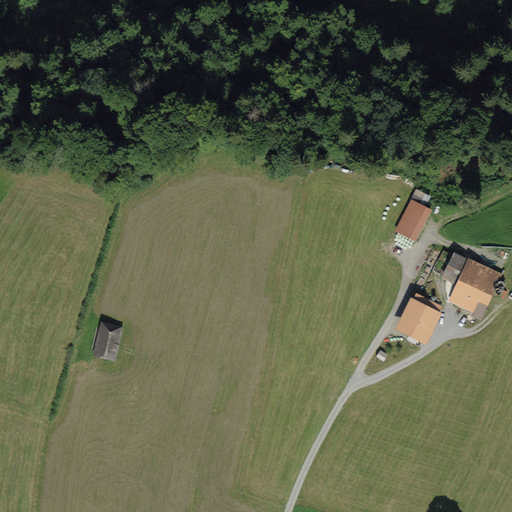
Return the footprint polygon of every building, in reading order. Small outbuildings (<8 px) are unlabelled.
[(505,190),(504,182),(495,183),(496,191),(505,190)] [(397,230),(415,240),(430,212),(412,202),(397,230)] [(444,274),(453,257),(444,252),(435,269),(444,274)] [(456,256),(445,278),(454,282),(465,261),(456,256)] [(472,263),(455,300),(478,310),(481,302),(483,303),(490,296),(499,276),(472,263)] [(404,329),(426,340),(441,310),(422,300),(418,308),(415,307),(404,329)] [(103,324),(96,352),(114,356),(121,328),(103,324)]
